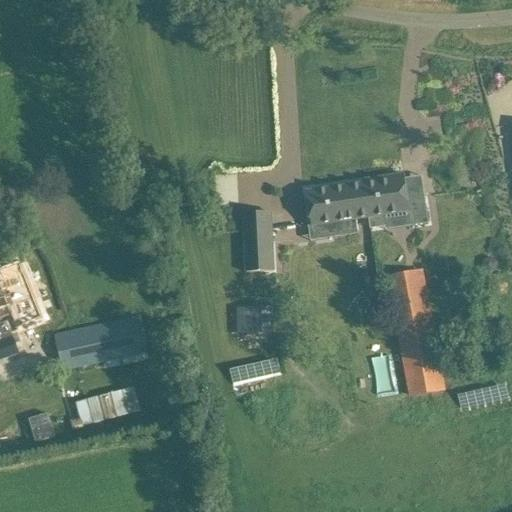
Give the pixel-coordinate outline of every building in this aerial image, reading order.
[(486,89),(511,84),(511,74),(509,59),(481,64),(486,89)] [(425,197),(408,199),(405,174),(392,176),(362,180),(363,185),(369,218),(371,230),(386,227),(385,215),(409,212),(411,227),(429,224),(425,197)] [(337,222),(338,234),(359,231),(357,219),(369,218),(363,185),(350,187),(307,193),(312,226),(337,222)] [(246,230),(245,230),(247,273),(274,272),(272,229),(271,229),(271,233),(246,235),(246,230)] [(41,319),(19,263),(0,269),(0,316),(7,314),(15,329),(41,319)] [(410,395),(445,388),(422,270),(387,277),(410,395)] [(276,308),(239,309),(240,334),(277,332),(276,308)] [(140,319),(54,338),(61,369),(75,366),(147,351),(140,319)]
